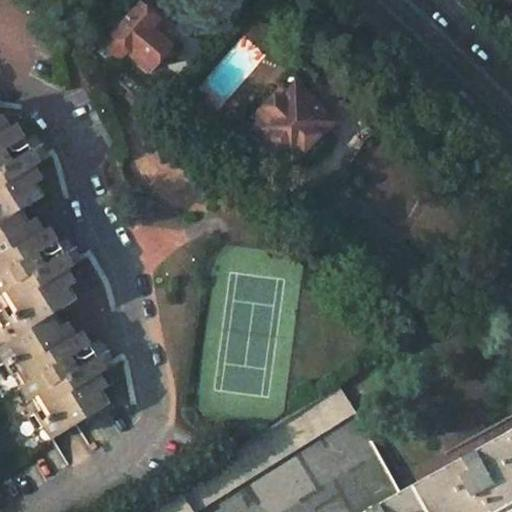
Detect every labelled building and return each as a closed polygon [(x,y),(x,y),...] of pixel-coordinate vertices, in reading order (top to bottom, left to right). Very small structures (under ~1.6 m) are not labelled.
[(511,0),(453,0),(463,9),(471,0),(511,0)] [(143,2),(115,32),(130,47),(152,67),(173,45),(157,29),(165,21),(143,2)] [(130,47),(115,32),(102,46),(117,60),(130,47)] [(287,93),(280,86),(253,114),(259,121),(252,128),(288,163),(329,122),(293,86),(287,93)] [(0,297),(23,333),(1,347),(58,436),(117,399),(109,386),(120,379),(78,314),(67,321),(60,310),(81,296),(73,283),(82,277),(42,214),(31,220),(23,208),(46,194),(37,180),(46,174),(5,110),(0,113),(0,297)] [(208,163),(180,155),(167,202),(195,210),(208,163)] [(338,384),(131,511),(199,511),(357,414),(338,384)] [(500,511),(511,506),(511,431),(366,511),(500,511)]
